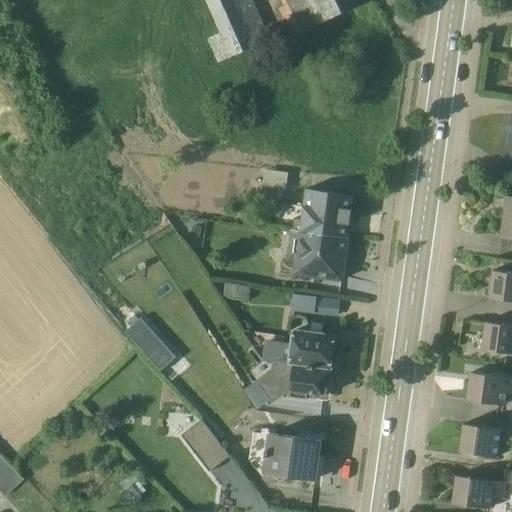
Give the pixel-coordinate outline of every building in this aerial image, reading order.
[(254,0),(207,0),(222,32),(209,38),(219,62),(271,38),(254,0)] [(359,0),(286,0),(303,32),(361,3),(359,0)] [(511,112),(507,112),(501,156),(511,157),(511,112)] [(263,187),(287,190),(289,172),(265,169),(263,187)] [(292,229),(348,237),(354,195),(305,188),(302,206),(296,205),(292,229)] [(511,195),(506,194),(500,236),(511,238),(511,195)] [(343,279),(348,237),(292,229),(288,259),(295,260),(293,272),(343,279)] [(511,271),(494,269),(490,297),(511,299),(511,271)] [(225,295),(250,298),(252,285),(226,282),(225,295)] [(338,315),(339,301),(337,301),(337,299),(294,293),(292,310),(338,315)] [(128,331),(161,369),(176,356),(143,318),(128,331)] [(511,324),(486,321),(483,348),(511,352),(511,324)] [(293,363),(333,369),(334,364),(333,364),(337,337),(338,337),(338,333),(323,332),(324,323),(314,322),(313,330),(295,328),(293,342),(284,341),(285,336),(248,330),(248,337),(264,359),(280,361),(293,363)] [(291,394),(293,363),(280,361),(256,380),(272,402),(284,393),(291,394)] [(331,388),(333,369),(293,363),(291,394),(328,397),(329,388),(331,388)] [(511,376),(471,371),(468,398),(506,404),(507,392),(511,392),(511,376)] [(182,434),(210,470),(230,455),(202,419),(182,434)] [(502,427),(464,423),(460,450),(498,454),(502,427)] [(323,439),(253,431),(250,458),(259,470),(318,479),(323,439)] [(3,460),(0,463),(0,480),(12,469),(3,460)] [(12,469),(0,480),(0,494),(1,496),(20,478),(12,469)] [(506,481),(457,474),(453,502),(492,507),(493,494),(504,496),(506,481)]
